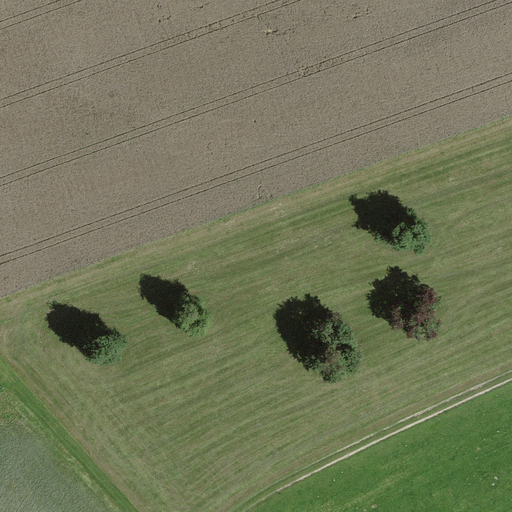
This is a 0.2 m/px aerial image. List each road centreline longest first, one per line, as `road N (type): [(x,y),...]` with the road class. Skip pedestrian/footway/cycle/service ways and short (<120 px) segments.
road 1 (track): [(511,377),(292,481),(247,511)]
road 2 (track): [(0,367),(130,511)]
